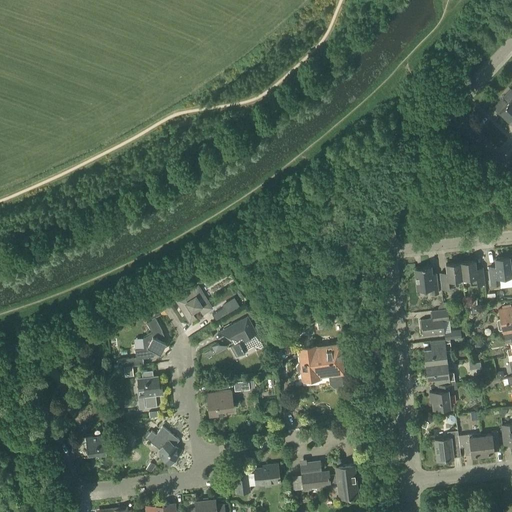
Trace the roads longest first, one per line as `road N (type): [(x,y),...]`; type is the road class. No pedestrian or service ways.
road 1 (residential): [(197,450),(200,480),(80,491),(48,416)]
road 2 (residential): [(403,426),(197,450)]
road 3 (unclassified): [(403,426),(389,250)]
road 4 (unclassified): [(389,250),(392,205),(412,156),(447,113)]
road 5 (residential): [(197,450),(180,336),(165,306)]
road 6 (residential): [(389,250),(511,237)]
